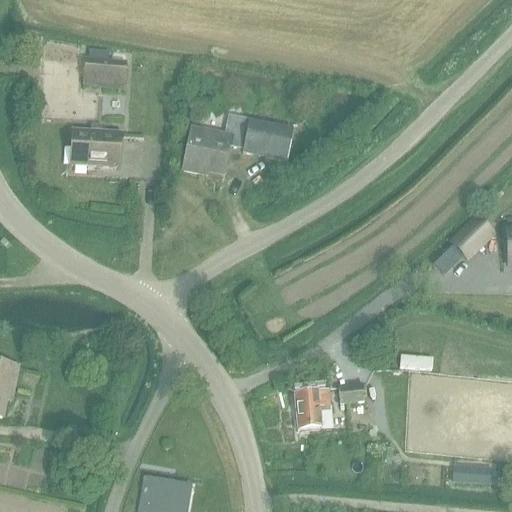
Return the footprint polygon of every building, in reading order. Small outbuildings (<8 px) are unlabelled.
[(83,76),(123,80),(125,63),(85,60),(83,76)] [(285,163),(291,132),(248,123),(248,121),(228,117),(224,137),(191,130),(182,172),(199,175),(200,172),(222,176),(228,148),(242,151),(242,154),(285,163)] [(72,131),(70,166),(116,169),(118,134),(72,131)] [(474,218),(447,244),(466,263),(493,238),(474,218)] [(398,352),(398,367),(429,369),(430,355),(398,352)] [(0,418),(1,419),(7,392),(12,393),(17,368),(0,364),(0,418)] [(339,406),(363,403),(362,387),(338,390),(339,406)] [(328,391),(294,395),(298,432),(320,429),(320,432),(332,430),(328,391)] [(185,511),(190,488),(146,480),(141,511),(185,511)]
